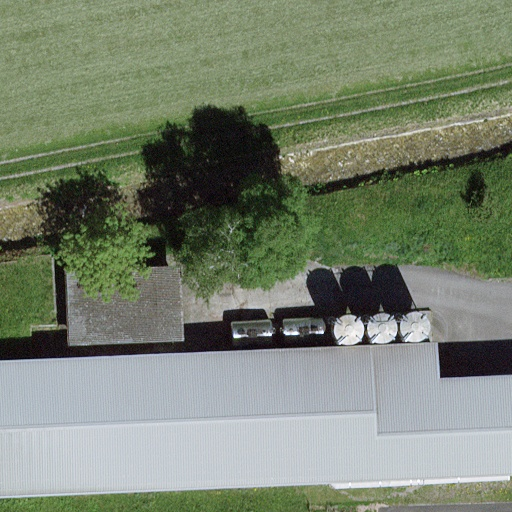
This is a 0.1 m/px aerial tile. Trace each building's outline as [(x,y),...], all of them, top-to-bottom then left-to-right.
[(178,275),(64,277),(65,345),(179,343),(179,306),(178,275)] [(400,342),(405,344),(410,344),(415,342),(419,340),(422,336),(423,331),(423,325),(421,320),(417,316),(413,314),(407,313),(402,314),(398,317),(394,321),(393,325),(392,330),(394,335),(396,339),(400,342)] [(368,343),(372,344),(377,345),(382,343),(386,340),(389,336),(391,331),(391,326),(389,321),(385,317),(380,315),(375,314),(370,315),(365,318),(362,321),(360,326),(360,331),(361,336),(364,340),(368,343)] [(333,344),(337,346),(342,346),(347,345),(351,342),(354,338),(356,333),(356,327),(354,322),(350,318),(345,316),(340,315),(335,316),(330,319),(327,323),(325,327),(325,332),(326,337),(329,341),(333,344)] [(428,348),(0,360),(0,490),(511,475),(511,390),(429,392),(428,348)]
